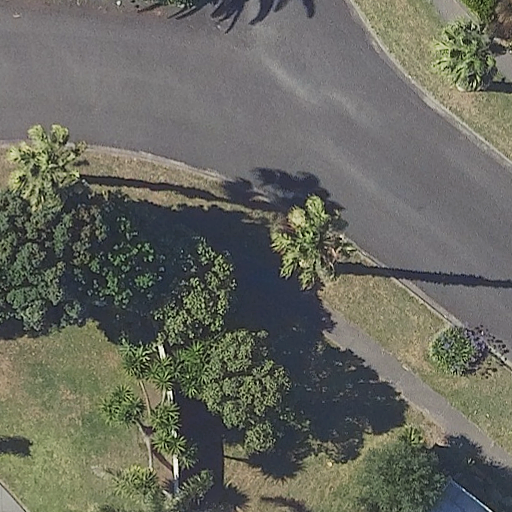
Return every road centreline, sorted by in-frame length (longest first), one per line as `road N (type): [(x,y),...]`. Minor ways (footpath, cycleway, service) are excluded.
road 1 (residential): [(0,77),(139,91),(340,147)]
road 2 (residential): [(340,147),(511,281)]
road 3 (residential): [(340,147),(290,0)]
